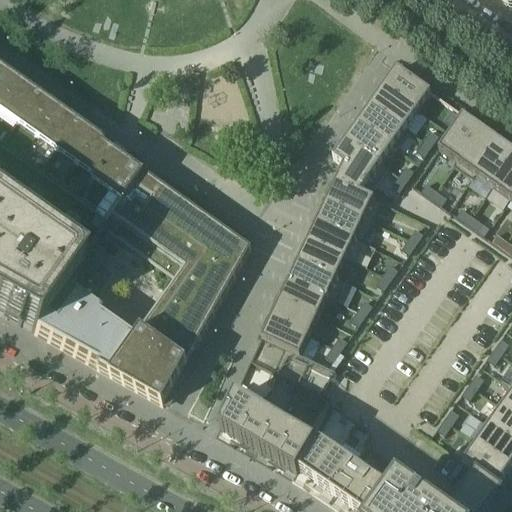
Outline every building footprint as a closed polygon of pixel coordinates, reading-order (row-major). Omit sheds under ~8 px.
[(511,0),(497,0),(511,10),(511,7),(511,0)] [(396,73),(383,91),(417,116),(430,97),(396,73)] [(3,78),(0,75),(0,101),(3,104),(16,87),(3,78)] [(20,90),(16,87),(3,104),(23,118),(35,101),(29,96),(20,90)] [(383,91),(370,109),(409,136),(414,140),(426,122),(417,116),(383,91)] [(43,132),(23,118),(3,104),(0,101),(0,319),(4,321),(18,329),(33,337),(65,291),(105,235),(145,178),(134,170),(133,170),(121,187),(101,173),(82,159),(62,146),(43,132)] [(42,106),(35,101),(23,118),(43,132),(55,114),(42,106)] [(370,109),(358,127),(392,151),(392,152),(396,155),(396,154),(409,136),(370,109)] [(68,124),(55,114),(43,132),(62,146),(74,128),(68,124)] [(451,115),(444,126),(452,131),(459,121),(451,115)] [(449,138),(438,154),(456,167),(481,133),(462,120),(449,138)] [(358,127),(345,144),(380,169),(380,168),(392,152),(392,151),(358,127)] [(82,133),(74,128),(62,146),(82,159),(94,142),(82,133)] [(456,167),(453,171),(471,184),(498,145),(481,133),(456,167)] [(430,136),(423,146),(431,152),(438,142),(430,136)] [(107,151),(94,142),(82,159),(101,173),(113,156),(107,151)] [(345,144),(332,163),(343,170),(342,171),(336,185),(360,196),(366,188),(367,187),(375,193),(388,174),(388,173),(380,168),(380,169),(345,144)] [(471,184),(468,189),(485,201),(492,192),(511,163),(511,154),(498,145),(471,184)] [(423,146),(416,157),(424,162),(431,152),(423,146)] [(121,161),(113,156),(101,173),(121,187),(133,170),(121,161)] [(511,163),(492,192),(509,205),(511,201),(511,163)] [(405,171),(398,182),(406,187),(413,177),(405,171)] [(136,342),(65,291),(33,337),(41,342),(109,380),(162,410),(187,367),(193,355),(251,253),(215,227),(148,180),(145,178),(105,235),(176,285),(141,335),(136,342)] [(398,182),(391,192),(399,198),(406,187),(398,182)] [(336,185),(326,206),(373,228),(383,208),(360,197),(360,196),(336,185)] [(426,189),(420,197),(430,204),(436,196),(426,189)] [(436,196),(430,204),(441,211),(446,203),(436,196)] [(326,206),(317,226),(364,248),(373,228),(326,206)] [(461,214),(455,222),(466,229),(471,221),(461,214)] [(471,221),(466,229),(476,236),(482,229),(471,221)] [(317,226),(307,245),(346,263),(365,272),(375,253),(364,248),(317,226)] [(415,234),(408,244),(416,250),(423,240),(415,234)] [(496,239),(491,247),(501,254),(507,246),(496,239)] [(408,244),(400,255),(408,261),(416,250),(408,244)] [(307,245),(298,264),(337,282),(346,263),(307,245)] [(511,249),(507,246),(501,254),(511,261),(511,260),(511,249)] [(298,264),(289,284),(327,302),(327,303),(336,307),(336,306),(345,287),(346,286),(337,282),(298,264)] [(390,270),(382,280),(390,286),(398,276),(390,270)] [(382,280),(375,291),(383,296),(390,286),(382,280)] [(289,284),(280,304),(318,322),(327,303),(327,302),(289,284)] [(280,304),(271,323),(309,341),(318,322),(280,304)] [(364,306),(357,316),(365,322),(372,311),(364,306)] [(357,316),(350,326),(358,332),(365,322),(357,316)] [(271,323),(261,343),(300,361),(309,341),(271,323)] [(339,342),(332,352),(340,358),(347,347),(339,342)] [(261,344),(250,367),(277,380),(297,389),(316,399),(319,400),(320,400),(336,378),(300,361),(261,343),(261,344)] [(501,344),(493,354),(501,360),(509,350),(501,344)] [(332,352),(324,362),(332,368),(340,358),(332,352)] [(493,354),(486,365),(494,370),(501,360),(493,354)] [(476,379),(468,390),(476,395),(484,385),(476,379)] [(468,390),(461,400),(469,406),(476,395),(468,390)] [(511,394),(509,392),(496,410),(511,420),(511,394)] [(235,399),(219,433),(239,445),(258,413),(235,399)] [(511,420),(496,410),(484,427),(511,447),(511,420)] [(258,413),(239,445),(258,456),(277,423),(258,413)] [(451,415),(443,425),(451,431),(459,420),(451,415)] [(473,419),(460,437),(472,445),(510,472),(511,469),(511,447),(484,427),(473,419)] [(277,423),(258,456),(277,467),(295,434),(277,423)] [(443,425),(436,435),(444,441),(451,431),(443,425)] [(295,434),(277,467),(295,478),(296,478),(298,475),(297,474),(314,445),(313,445),(295,434)] [(314,445),(297,474),(298,475),(315,487),(336,456),(316,441),(313,445),(314,445)] [(472,445),(458,463),(466,469),(475,475),(475,476),(476,477),(475,477),(496,492),(497,490),(510,472),(472,445)] [(336,456),(315,487),(333,499),(354,468),(336,456)] [(354,468),(333,499),(350,511),(372,481),(354,468)] [(490,511),(503,494),(497,490),(496,492),(475,477),(476,477),(475,476),(456,502),(449,511),(437,511),(429,506),(426,504),(399,485),(398,484),(397,484),(390,494),(377,511),(490,511)] [(372,481),(350,511),(377,511),(390,494),(372,481)]
